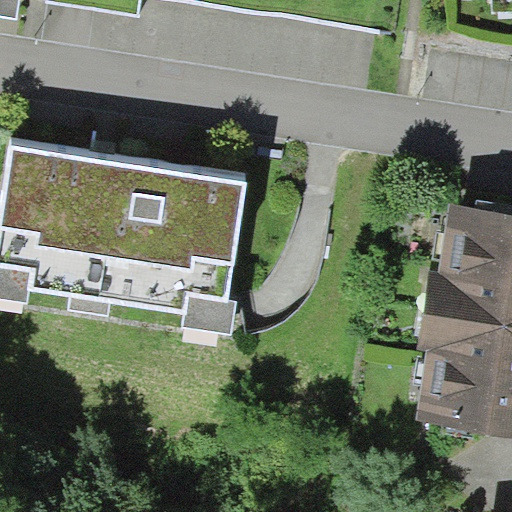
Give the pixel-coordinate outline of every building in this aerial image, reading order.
[(20,0),(0,0),(0,16),(18,19),(20,0)] [(511,0),(491,0),(492,18),(511,16),(511,0)] [(247,182),(12,145),(0,208),(0,263),(29,268),(27,287),(72,294),(110,300),(187,312),(190,294),(227,300),(247,182)] [(511,214),(447,205),(437,272),(429,271),(417,351),(426,352),(416,422),(511,436),(511,214)] [(27,287),(29,268),(0,263),(0,298),(25,302),(27,287)] [(108,316),(110,300),(72,294),(69,309),(108,316)] [(236,301),(227,300),(190,294),(187,312),(185,329),(231,336),(236,301)]
